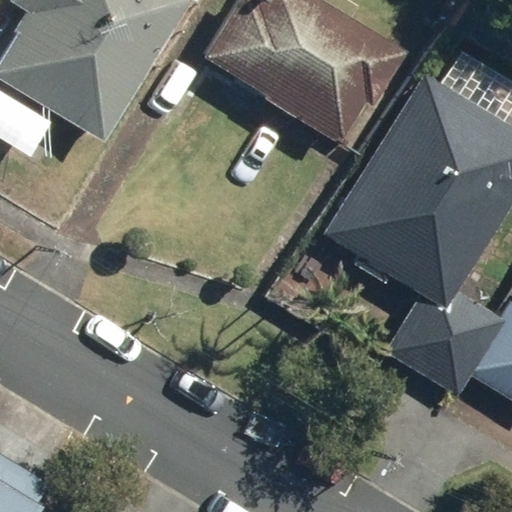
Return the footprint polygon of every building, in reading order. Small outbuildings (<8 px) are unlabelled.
[(0,0),(0,8),(12,16),(0,35),(0,103),(79,151),(168,0),(0,0)] [(172,55),(144,105),(168,118),(158,136),(257,190),(289,132),(321,150),(344,109),(354,114),(390,49),(301,0),(219,0),(185,63),(172,55)] [(309,236),(403,297),(361,363),(434,409),(455,375),(489,322),(443,293),(511,183),(511,151),(406,84),(309,236)] [(511,302),(509,307),(475,360),(511,383),(511,302)] [(0,511),(36,511),(58,477),(0,442),(0,511)]
